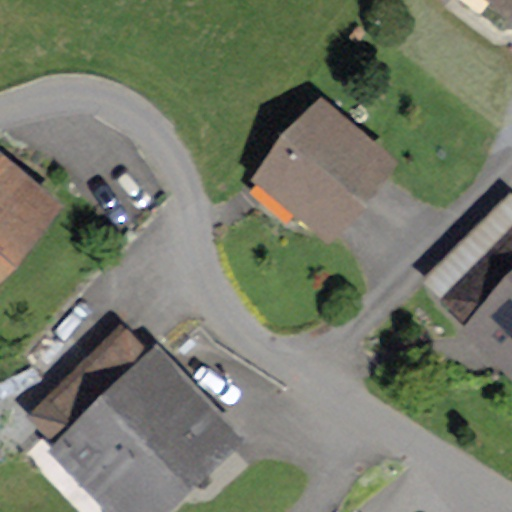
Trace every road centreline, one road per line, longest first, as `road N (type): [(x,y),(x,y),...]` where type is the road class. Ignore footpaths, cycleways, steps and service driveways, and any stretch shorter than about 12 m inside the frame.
road 1 (residential): [(311,381),(245,339),(219,310),(166,153),(148,125),(113,107),(65,98),(0,116)]
road 2 (residential): [(511,182),(339,341),(311,381)]
road 3 (residential): [(511,503),(311,381)]
